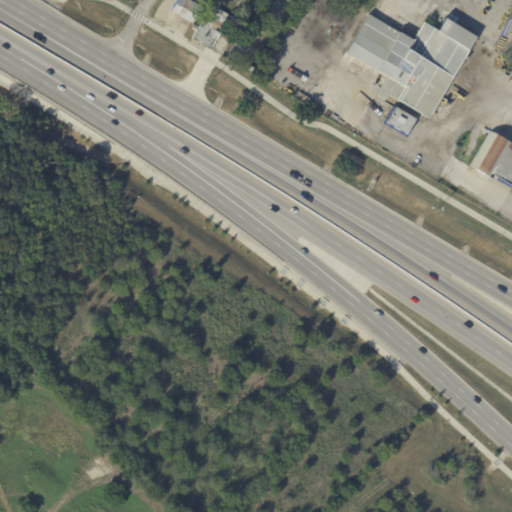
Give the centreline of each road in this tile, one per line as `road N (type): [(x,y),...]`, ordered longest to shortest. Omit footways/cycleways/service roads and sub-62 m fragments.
road 1 (motorway): [(511,330),(88,68),(39,24)]
road 2 (trunk): [(511,300),(39,24)]
road 3 (trunk): [(144,139),(273,232),(449,379)]
road 4 (motorway): [(316,230),(511,362)]
road 5 (motorway): [(144,139),(215,167),(316,230)]
road 6 (trunk): [(18,57),(144,139)]
